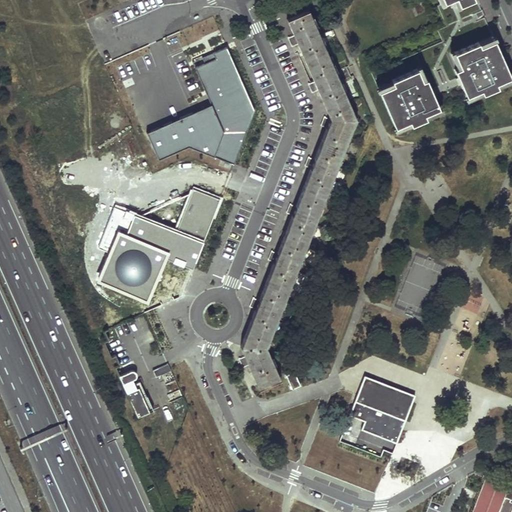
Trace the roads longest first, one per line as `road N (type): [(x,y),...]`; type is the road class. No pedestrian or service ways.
road 1 (residential): [(511,438),(383,505),(365,506),(245,451),(208,368),(216,337)]
road 2 (motorway): [(122,511),(0,237)]
road 3 (residential): [(257,34),(290,123),(231,278)]
road 4 (motorway): [(0,324),(83,511)]
road 5 (motorway): [(0,332),(63,511)]
